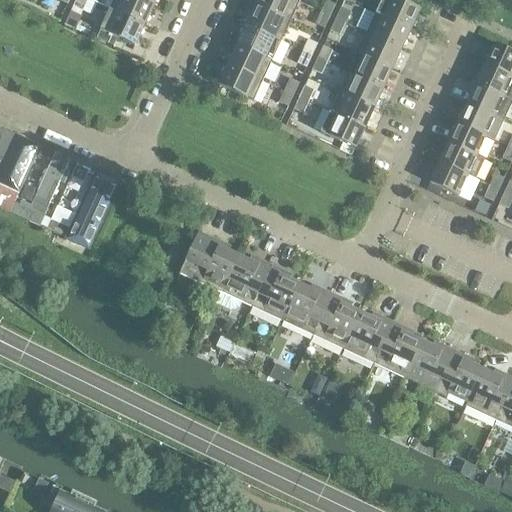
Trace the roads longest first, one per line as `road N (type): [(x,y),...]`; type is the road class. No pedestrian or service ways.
road 1 (residential): [(348,261),(461,14)]
road 2 (residential): [(348,261),(121,155)]
road 3 (residential): [(511,336),(348,261)]
road 4 (residential): [(121,155),(196,0)]
road 5 (residential): [(121,155),(0,98)]
